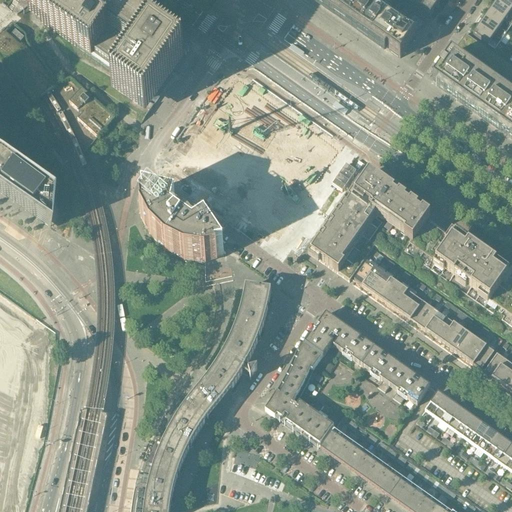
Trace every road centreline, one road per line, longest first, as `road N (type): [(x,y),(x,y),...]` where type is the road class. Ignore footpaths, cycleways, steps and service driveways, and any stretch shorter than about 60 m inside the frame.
road 1 (secondary): [(228,42),(511,245)]
road 2 (secondary): [(102,511),(118,386),(81,311),(42,277)]
road 3 (secondary): [(42,277),(73,319),(80,345),(46,511)]
road 4 (residential): [(321,297),(511,431)]
road 5 (residential): [(321,297),(141,165)]
road 6 (secondary): [(396,106),(255,6)]
road 7 (residential): [(243,422),(366,511)]
road 8 (residential): [(228,42),(141,165)]
road 9 (residential): [(243,422),(244,407),(321,297)]
road 10 (secondary): [(511,193),(396,106)]
road 11 (residential): [(396,106),(472,0)]
